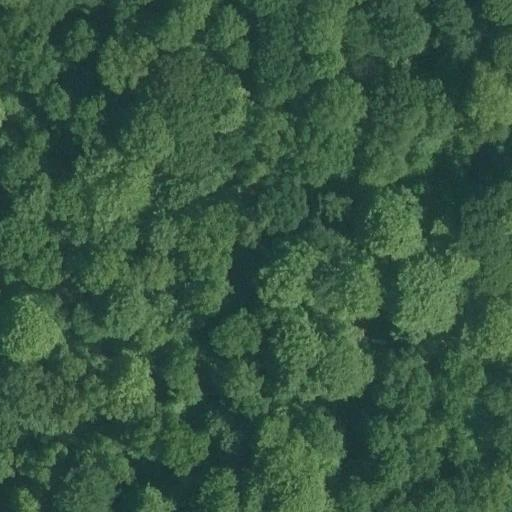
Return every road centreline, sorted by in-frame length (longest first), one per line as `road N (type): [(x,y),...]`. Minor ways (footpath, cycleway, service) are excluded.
road 1 (track): [(298,511),(504,0)]
road 2 (track): [(385,292),(511,335)]
